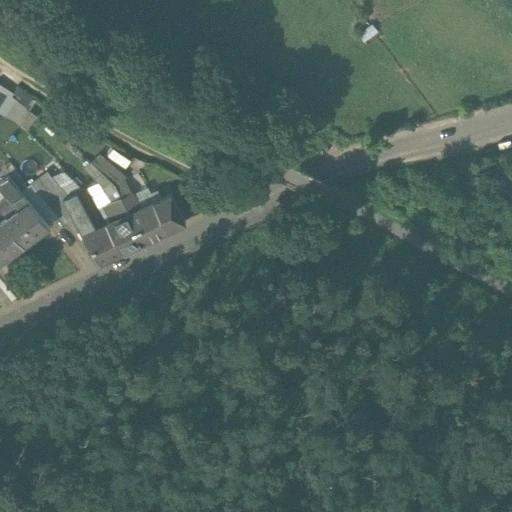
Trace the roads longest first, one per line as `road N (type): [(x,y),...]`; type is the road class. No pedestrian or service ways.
road 1 (residential): [(511,142),(313,205),(0,352)]
road 2 (track): [(0,63),(265,226)]
